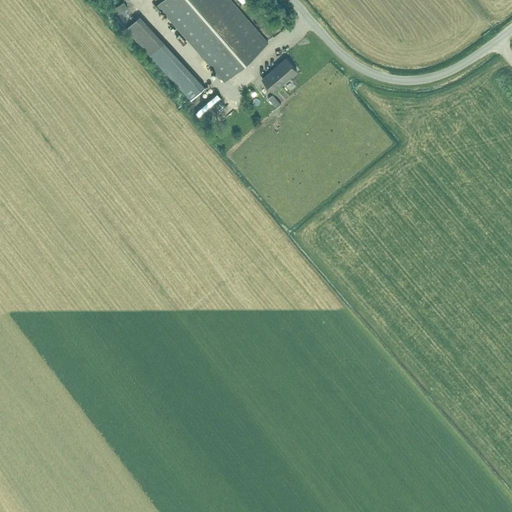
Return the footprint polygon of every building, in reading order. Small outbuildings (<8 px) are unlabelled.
[(267,42),(236,8),(229,0),(163,0),(158,5),(224,80),(267,42)] [(178,50),(143,10),(132,20),(158,49),(162,46),(171,57),(178,50)] [(273,91),(296,71),(285,58),(262,78),(273,91)] [(272,93),(267,98),(276,107),(280,103),(272,93)] [(256,144),(241,126),(230,136),(246,153),(256,144)]
